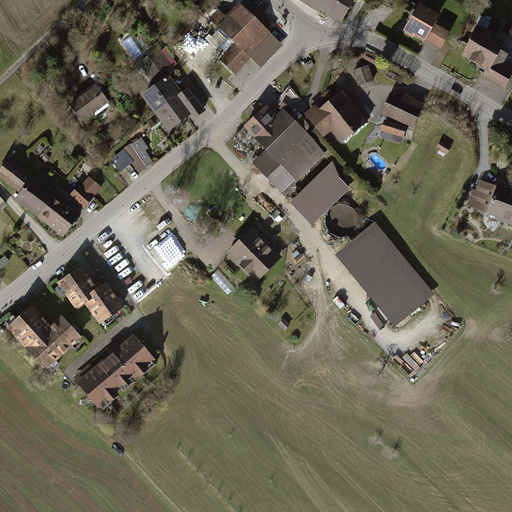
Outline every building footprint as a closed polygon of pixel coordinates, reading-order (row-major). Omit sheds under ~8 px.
[(302,0),(341,23),(354,0),(302,0)] [(422,5),(406,33),(442,53),(453,34),(438,26),(443,17),(422,5)] [(278,45),(242,8),(221,28),(258,65),(278,45)] [(485,78),(506,89),(511,78),(511,71),(505,67),(510,57),(503,53),(509,43),(481,28),(464,58),(489,71),(485,78)] [(368,65),(353,71),(359,86),(375,80),(368,65)] [(142,102),(167,136),(186,122),(161,88),(142,102)] [(96,92),(68,112),(79,128),(108,108),(96,92)] [(360,112),(345,93),(322,111),(318,106),(306,116),(325,140),(333,133),(343,146),(375,120),(365,108),(360,112)] [(384,115),(414,129),(426,105),(406,95),(404,100),(394,95),(384,115)] [(186,96),(176,103),(192,125),(203,118),(186,96)] [(256,167),(281,197),(326,159),(289,116),(288,115),(278,124),(271,116),(248,136),(266,158),(256,167)] [(139,173),(155,163),(147,150),(149,148),(141,137),(123,149),(139,173)] [(31,178),(7,160),(0,169),(0,177),(19,193),(31,178)] [(332,163),(291,203),(312,225),(349,189),(338,178),(332,163)] [(55,196),(31,178),(19,193),(14,199),(39,217),(55,196)] [(70,201),(84,212),(101,191),(88,180),(70,201)] [(469,213),(511,231),(511,197),(481,185),(469,213)] [(81,215),(55,196),(39,217),(64,237),(81,215)] [(375,222),(335,254),(394,327),(434,294),(375,222)] [(229,251),(243,267),(268,244),(254,229),(229,251)] [(243,267),(257,282),(282,259),(268,244),(243,267)] [(101,326),(125,308),(107,284),(98,290),(82,269),(59,286),(78,312),(86,306),(101,326)] [(9,327),(47,372),(85,340),(64,316),(51,327),(34,307),(9,327)] [(130,391),(158,367),(132,338),(104,362),(130,391)] [(102,415),(130,391),(104,362),(76,386),(102,415)]
